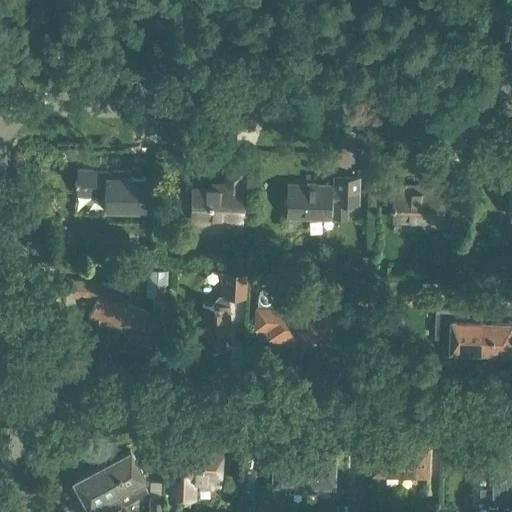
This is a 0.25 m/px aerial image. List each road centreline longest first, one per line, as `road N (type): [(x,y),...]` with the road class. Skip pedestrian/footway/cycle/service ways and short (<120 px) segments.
road 1 (residential): [(0,104),(511,117)]
road 2 (residential): [(30,387),(511,407)]
road 3 (residential): [(30,387),(0,169)]
